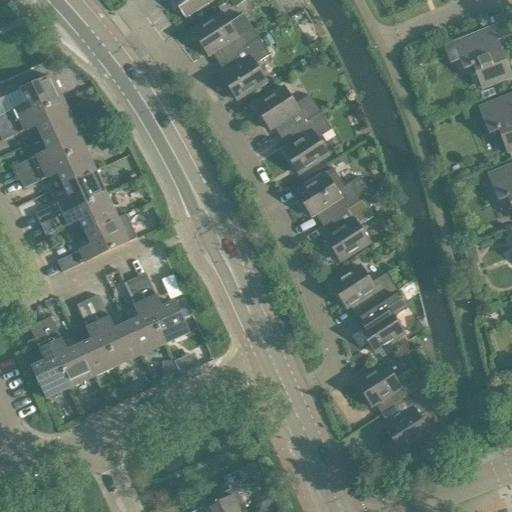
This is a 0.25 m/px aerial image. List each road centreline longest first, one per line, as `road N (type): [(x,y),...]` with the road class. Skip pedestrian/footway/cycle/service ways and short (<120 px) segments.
road 1 (residential): [(290,405),(322,376),(334,343),(278,213),(217,111),(158,40)]
road 2 (tertiary): [(268,357),(174,138),(126,62)]
road 3 (residential): [(268,357),(95,435)]
